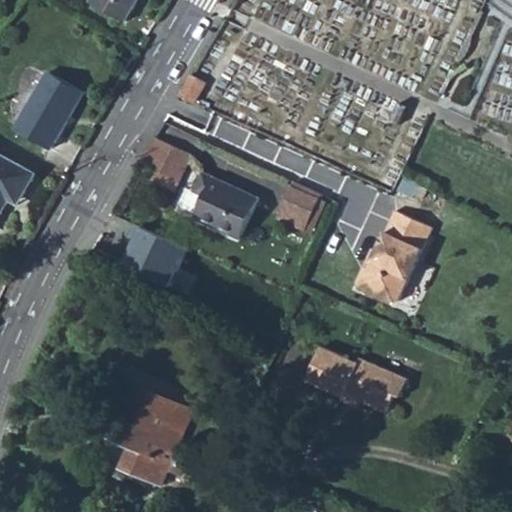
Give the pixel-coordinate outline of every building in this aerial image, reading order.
[(127,22),(139,0),(94,0),(93,2),(127,22)] [(20,128),(54,148),(86,93),(51,73),(20,128)] [(182,96),(196,103),(208,83),(195,75),(182,96)] [(142,162),(164,173),(168,165),(185,174),(194,155),(157,137),(147,154),(142,162)] [(0,222),(13,199),(16,193),(25,198),(39,174),(0,152),(0,222)] [(164,173),(180,182),(185,174),(168,165),(164,173)] [(261,198),(216,177),(205,172),(196,191),(207,196),(197,218),(242,239),(261,198)] [(308,230),(321,199),(293,186),(280,217),(308,230)] [(22,204),(25,198),(16,193),(13,199),(22,204)] [(308,230),(314,233),(328,201),(321,199),(308,230)] [(401,300),(434,227),(397,210),(373,262),(373,263),(375,264),(372,271),(370,270),(364,273),(359,282),(362,289),(394,303),(401,300)] [(402,397),(410,379),(361,358),(360,362),(323,347),(308,381),(346,397),(349,393),(358,397),(358,399),(389,412),(396,395),(402,397)] [(183,438),(195,411),(130,381),(117,410),(122,412),(120,418),(108,412),(99,430),(133,445),(124,467),(164,484),(169,470),(177,452),(183,438)] [(169,470),(180,476),(189,457),(177,452),(169,470)]
